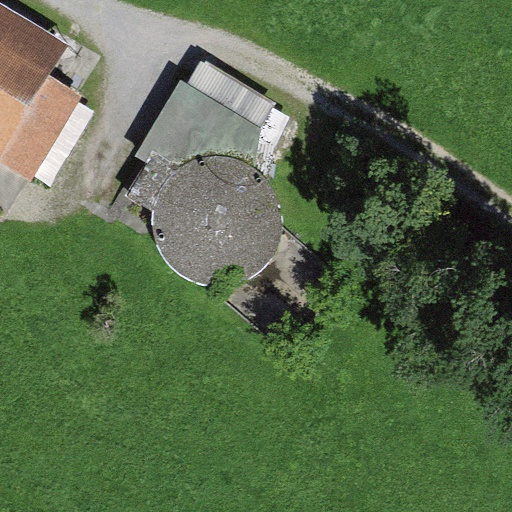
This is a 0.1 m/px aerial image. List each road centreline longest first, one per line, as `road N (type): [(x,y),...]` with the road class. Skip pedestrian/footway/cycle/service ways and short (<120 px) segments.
road 1 (track): [(511,207),(300,75)]
road 2 (residential): [(300,75),(73,0)]
